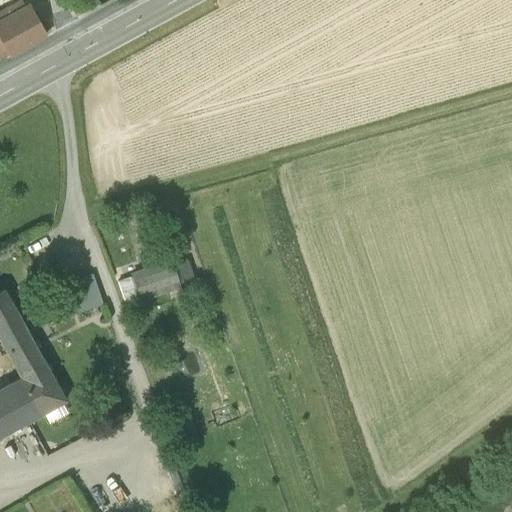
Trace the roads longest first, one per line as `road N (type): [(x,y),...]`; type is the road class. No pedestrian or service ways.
road 1 (track): [(81,220),(511,86)]
road 2 (unknown): [(81,220),(5,335)]
road 3 (tertiary): [(177,0),(62,62)]
